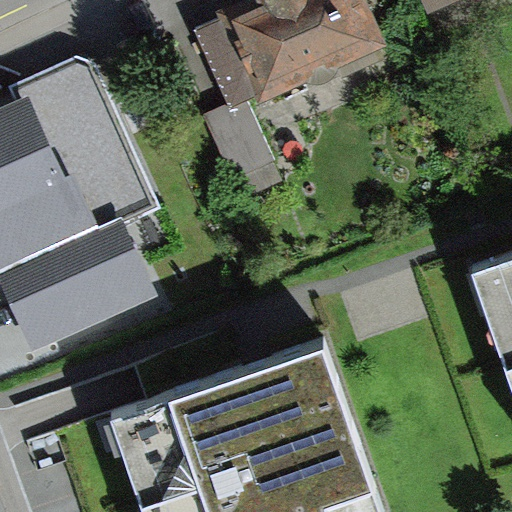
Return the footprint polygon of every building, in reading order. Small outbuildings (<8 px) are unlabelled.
[(350,0),(263,0),(205,25),(233,90),(365,34),(350,0)] [(13,103),(0,109),(0,279),(34,352),(157,295),(124,223),(159,206),(92,63),(73,58),(6,89),(13,103)] [(265,169),(239,108),(198,125),(224,186),(265,169)] [(511,243),(470,257),(511,385),(511,243)] [(354,511),(380,503),(323,333),(115,403),(151,511),(354,511)]
